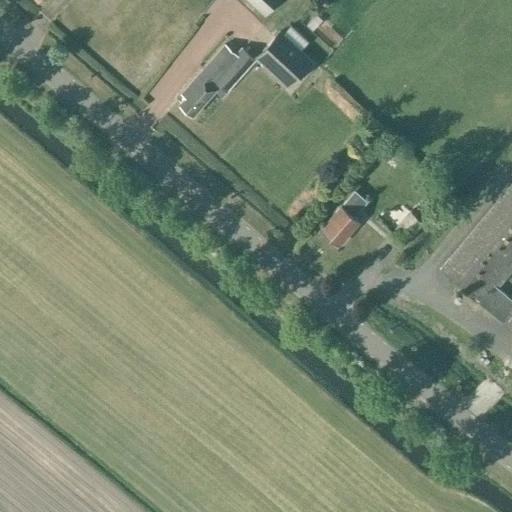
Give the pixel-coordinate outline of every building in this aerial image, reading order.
[(246,0),(264,16),(279,0),(246,0)] [(288,84),(310,60),(311,59),(281,30),(257,55),(288,84)] [(224,90),(225,91),(254,60),(241,48),(235,55),(224,45),(181,92),(186,97),(180,103),(193,115),(215,89),(221,94),(224,90)] [(511,298),(511,300),(504,294),(497,287),(511,269),(511,182),(439,270),(511,331),(511,298)] [(342,204),(320,228),(339,244),(359,221),(353,215),(367,201),(356,191),(343,205),(342,204)] [(426,221),(414,209),(392,234),(404,246),(426,221)]
